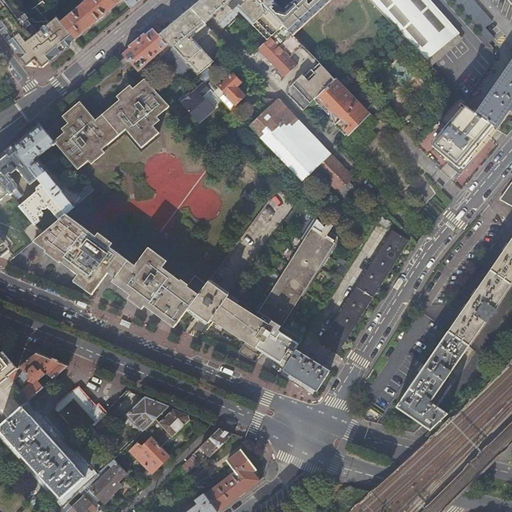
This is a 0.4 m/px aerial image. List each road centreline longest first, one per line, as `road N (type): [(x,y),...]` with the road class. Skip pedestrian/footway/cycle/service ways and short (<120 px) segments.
road 1 (secondary): [(326,419),(0,281)]
road 2 (residential): [(326,419),(432,245),(511,152)]
road 3 (secondary): [(0,309),(228,406)]
road 4 (secondary): [(511,474),(326,419)]
road 5 (secondary): [(309,448),(464,499)]
road 6 (secondary): [(42,100),(161,0)]
road 7 (residential): [(228,406),(125,511)]
